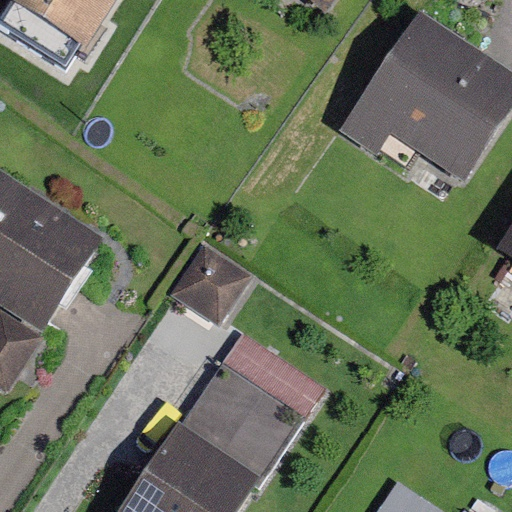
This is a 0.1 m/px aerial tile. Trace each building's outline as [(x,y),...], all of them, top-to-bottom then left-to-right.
[(127,0),(17,0),(7,16),(84,66),(127,0)] [(351,0),(320,0),(342,14),(351,0)] [(511,136),(511,80),(433,29),(373,121),(478,189),(511,136)] [(105,253),(0,184),(0,302),(51,336),(105,253)] [(211,227),(178,277),(225,307),(258,258),(211,227)] [(245,511),(306,419),(236,373),(145,511),(245,511)] [(395,511),(445,511),(410,489),(395,511)]
